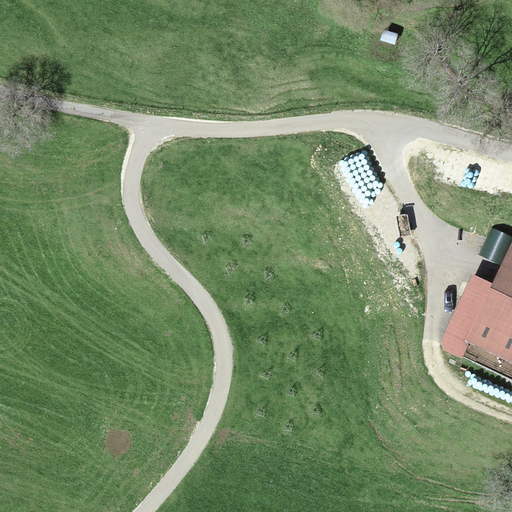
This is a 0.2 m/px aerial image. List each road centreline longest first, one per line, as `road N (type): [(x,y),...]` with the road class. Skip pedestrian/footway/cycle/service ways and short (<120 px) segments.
road 1 (track): [(146,511),(213,407),(225,339),(196,285),(151,240),(132,200),(150,124)]
road 2 (track): [(150,124),(279,130),(381,119),(511,154)]
road 3 (track): [(0,89),(150,124)]
